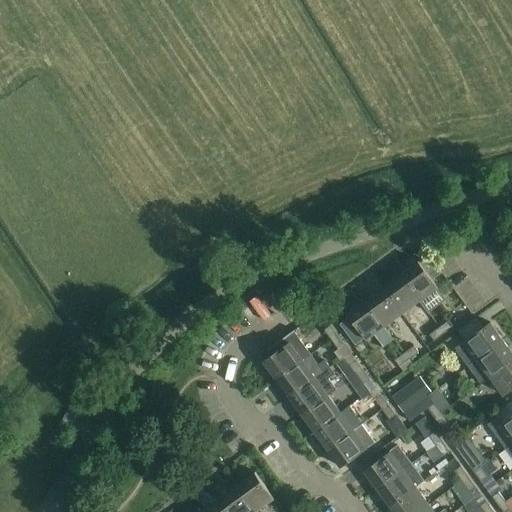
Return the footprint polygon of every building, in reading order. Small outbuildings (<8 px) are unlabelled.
[(401,275),(419,301),(438,288),(419,262),(401,275)] [(401,275),(383,288),(402,314),(419,301),(401,275)] [(383,288),(366,301),(385,326),(402,314),(383,288)] [(385,326),(366,301),(348,314),(366,340),(385,326)] [(449,321),(439,328),(444,334),(454,327),(449,321)] [(490,323),(464,342),(455,349),(469,367),(504,341),(490,323)] [(332,340),(338,336),(331,326),(325,330),(332,340)] [(444,334),(439,328),(430,335),(434,341),(444,334)] [(270,350),(273,355),(264,362),(277,380),(303,361),(311,355),(295,332),(294,331),(269,350),(269,351),(270,350)] [(338,336),(332,340),(339,350),(345,345),(338,336)] [(511,361),(511,352),(504,341),(469,367),(481,384),(490,378),(511,361)] [(404,353),(409,360),(419,353),(414,346),(404,353)] [(409,360),(404,353),(395,360),(400,367),(409,360)] [(303,361),(277,380),(290,397),(316,378),(324,373),(311,355),(303,361)] [(357,375),(364,370),(356,360),(350,365),(357,375)] [(511,390),(511,361),(490,378),(504,396),(511,390)] [(324,373),(316,378),(290,397),(303,415),(329,396),(337,390),(329,379),(336,374),(331,368),(324,373)] [(364,370),(357,375),(364,385),(371,380),(364,370)] [(405,414),(429,396),(416,379),(392,396),(404,413),(405,414)] [(364,385),(356,390),(362,398),(370,392),(376,387),(371,380),(364,385)] [(329,396),(303,415),(315,432),(341,413),(329,396)] [(383,410),(389,405),(382,396),(376,400),(383,410)] [(405,414),(410,421),(428,409),(435,419),(441,414),(429,396),(405,414)] [(396,415),(389,405),(383,410),(390,420),(396,415)] [(350,407),(341,413),(315,432),(328,450),(354,431),(347,421),(356,415),(350,407)] [(448,423),(441,414),(435,419),(442,428),(448,423)] [(425,416),(416,423),(426,437),(435,430),(425,416)] [(511,416),(504,422),(499,416),(487,424),(506,449),(511,444),(511,416)] [(354,431),(328,450),(341,468),(367,449),(354,431)] [(437,446),(443,442),(435,432),(429,437),(436,445),(437,446)] [(465,461),(479,453),(468,432),(453,440),(465,461)] [(429,437),(421,443),(427,452),(436,445),(429,437)] [(450,451),(443,442),(437,446),(444,456),(450,451)] [(398,446),(390,452),(365,471),(378,489),(404,470),(397,460),(405,455),(398,446)] [(479,453),(467,462),(474,472),(481,467),(486,463),(479,453)] [(433,488),(451,472),(441,462),(424,478),(433,488)] [(462,481),(468,476),(461,466),(455,471),(462,481)] [(488,477),(481,467),(474,472),(481,482),(488,477)] [(404,470),(378,489),(391,507),(417,488),(404,470)] [(256,473),(237,487),(255,511),(256,511),(275,499),(256,473)] [(475,486),(468,476),(462,481),(469,491),(475,486)] [(255,511),(237,487),(220,499),(229,511),(255,511)] [(417,488),(391,507),(394,511),(420,511),(429,505),(417,488)] [(500,507),(506,502),(499,492),(493,497),(500,507)] [(229,511),(220,499),(202,511),(229,511)] [(492,511),(494,511),(487,501),(480,506),(484,511),(492,511)] [(511,511),(511,510),(506,502),(500,507),(503,511),(511,511)]
